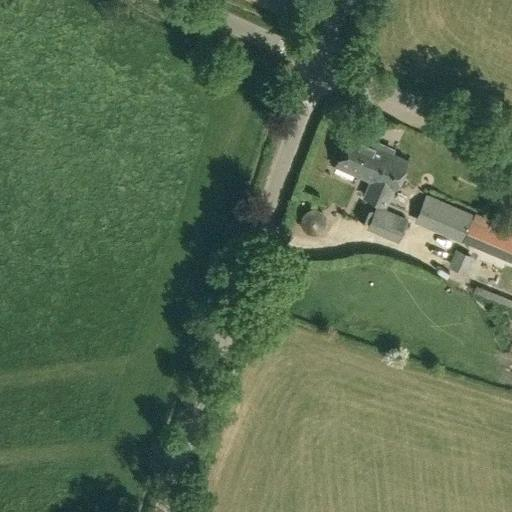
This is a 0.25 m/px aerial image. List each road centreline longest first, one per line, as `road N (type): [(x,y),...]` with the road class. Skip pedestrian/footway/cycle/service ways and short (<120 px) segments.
road 1 (unclassified): [(166,511),(318,60)]
road 2 (unclassified): [(511,144),(318,60)]
road 3 (unclassified): [(179,0),(318,60)]
